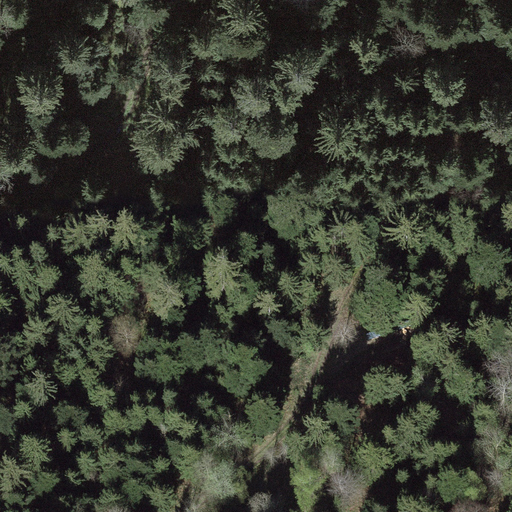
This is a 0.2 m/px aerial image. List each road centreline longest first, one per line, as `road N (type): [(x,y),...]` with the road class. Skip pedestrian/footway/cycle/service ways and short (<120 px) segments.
road 1 (track): [(511,156),(436,196),(384,243),(348,300),(325,370),(295,420),(180,511)]
road 2 (track): [(0,181),(50,173),(90,148),(194,0)]
road 3 (track): [(389,0),(403,16),(433,27),(511,26)]
